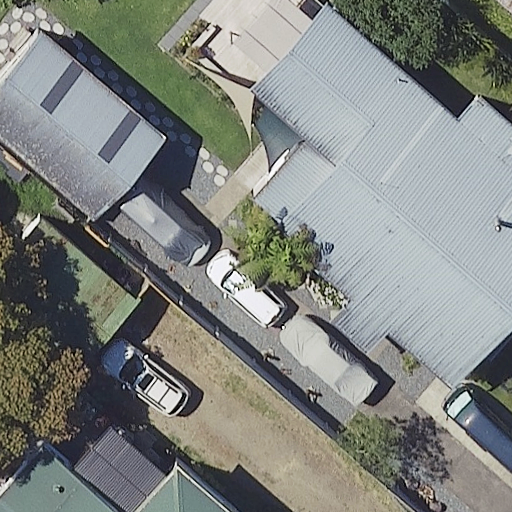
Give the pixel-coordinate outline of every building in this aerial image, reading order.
[(511,322),(511,166),(328,0),(315,0),(246,77),(303,128),(248,189),(274,213),(267,221),(341,288),(326,305),(369,344),(387,325),(455,386),(511,322)] [(163,133),(41,23),(0,67),(0,123),(94,209),(163,133)] [(141,286),(65,225),(9,294),(85,355),(141,286)] [(119,511),(124,507),(43,433),(0,480),(0,511),(119,511)] [(249,511),(178,448),(124,507),(119,511),(249,511)]
